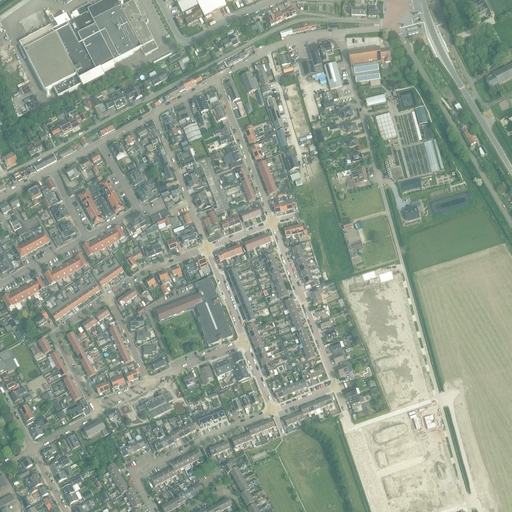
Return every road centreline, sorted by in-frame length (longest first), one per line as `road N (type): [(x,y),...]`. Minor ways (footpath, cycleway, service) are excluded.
road 1 (residential): [(469,511),(338,32)]
road 2 (residential): [(0,177),(287,24),(388,22)]
road 3 (unclassified): [(511,224),(388,22)]
road 4 (residential): [(154,511),(138,483),(144,468),(272,411)]
road 5 (residential): [(336,385),(272,222)]
road 6 (residential): [(272,222),(216,79)]
road 7 (unclassified): [(159,0),(182,40),(277,0)]
road 8 (residential): [(95,408),(56,334),(106,298)]
road 9 (residential): [(206,247),(153,113)]
road 10 (tertiary): [(216,79),(291,39),(338,32)]
road 11 (residential): [(377,511),(336,385)]
road 12 (track): [(479,511),(447,396),(438,398)]
